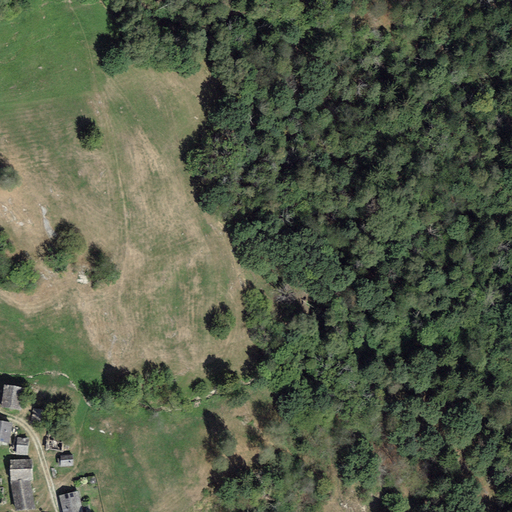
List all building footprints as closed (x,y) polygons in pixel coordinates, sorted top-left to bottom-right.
[(23,390),(3,387),(0,409),(20,412),(23,390)] [(45,410),(33,409),(31,424),(43,426),(45,410)] [(12,425),(0,422),(0,442),(8,444),(12,425)] [(46,429),(44,451),(62,453),(64,431),(46,429)] [(28,440),(17,439),(16,457),(27,457),(28,440)] [(73,455),(60,456),(60,467),(73,467),(73,455)] [(32,461),(10,462),(10,482),(30,482),(32,482),(32,461)] [(30,482),(10,482),(16,511),(20,511),(35,511),(30,482)] [(82,511),(78,492),(58,497),(62,511),(82,511)]
